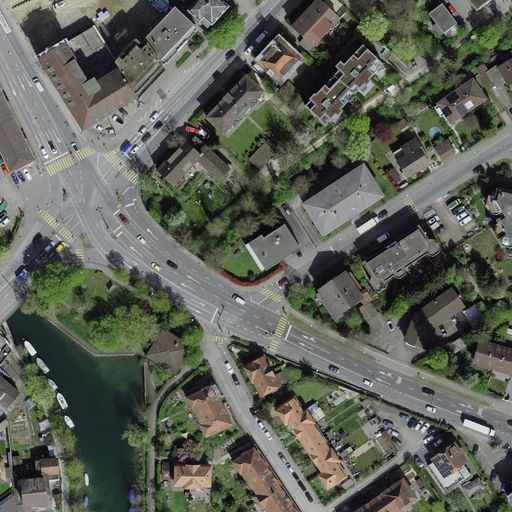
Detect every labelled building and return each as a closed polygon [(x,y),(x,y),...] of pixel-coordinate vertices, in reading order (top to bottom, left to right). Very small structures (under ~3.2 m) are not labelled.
[(220,0),(199,0),(189,11),(200,22),(200,21),(207,28),(211,24),(212,25),(228,7),(220,0)] [(347,10),(336,0),(330,0),(327,4),(324,1),(296,30),(319,52),(347,24),(339,17),(347,10)] [(468,0),(477,12),(491,0),(468,0)] [(457,23),(442,3),(428,14),(443,33),(457,23)] [(145,39),(163,66),(166,63),(163,61),(175,49),(177,51),(187,41),(185,39),(193,30),(195,32),(198,29),(175,7),(145,39)] [(344,45),(323,66),(337,76),(318,96),(307,108),(332,132),(354,111),(416,74),(362,26),(344,45)] [(114,62),(92,28),(64,44),(41,58),(84,127),(135,96),(114,62)] [(145,39),(140,44),(136,39),(114,62),(135,96),(163,66),(145,39)] [(308,64),(284,41),(273,52),(262,64),(279,80),(286,86),(308,64)] [(423,54),(414,42),(403,51),(412,63),(423,54)] [(511,54),(481,73),(493,94),(508,85),(511,89),(511,88),(511,54)] [(263,92),(247,76),(229,95),(228,94),(223,99),(224,100),(207,118),(223,134),(232,125),(234,127),(240,121),(237,119),(249,107),(251,109),(257,103),(255,101),(263,92)] [(489,99),(474,77),(455,90),(471,112),(489,99)] [(0,88),(0,149),(12,175),(35,162),(15,120),(0,88)] [(471,112),(455,90),(437,104),(452,125),(471,112)] [(230,169),(195,136),(189,144),(186,141),(158,171),(178,190),(186,181),(182,177),(197,161),(219,181),(230,170),(231,170),(231,169),(230,169)] [(268,140),(250,159),(259,168),(277,149),(268,140)] [(435,167),(418,140),(395,156),(412,181),(435,167)] [(459,156),(450,142),(437,150),(446,164),(459,156)] [(380,193),(365,169),(306,208),(322,231),(380,193)] [(511,193),(497,191),(496,200),(492,201),(492,207),(497,208),(502,218),(498,221),(501,227),(503,236),(504,242),(511,244),(511,245),(511,193)] [(300,246),(289,228),(269,241),(268,238),(250,249),(264,270),(300,246)] [(435,245),(425,230),(368,265),(378,281),(375,285),(380,293),(384,295),(392,291),(391,286),(399,280),(405,283),(412,278),(412,272),(433,257),(438,259),(442,257),(444,252),(439,243),(435,245)] [(373,301),(351,273),(322,293),(341,323),(373,301)] [(470,312),(455,291),(419,316),(407,343),(422,350),(430,330),(436,335),(470,312)] [(381,317),(373,305),(360,313),(369,326),(381,317)] [(190,348),(163,333),(149,357),(177,373),(190,348)] [(511,349),(511,335),(503,333),(500,345),(511,349)] [(493,369),(500,345),(480,340),(473,363),(493,369)] [(511,349),(500,345),(493,369),(511,374),(511,349)] [(268,358),(247,370),(255,385),(276,373),(268,358)] [(276,373),(255,385),(264,400),(285,389),(276,373)] [(0,401),(9,391),(0,383),(0,401)] [(188,400),(198,421),(225,407),(214,387),(188,400)] [(299,395),(276,409),(285,423),(308,409),(299,395)] [(198,421),(209,441),(235,428),(225,407),(198,421)] [(308,409),(285,423),(293,437),(316,423),(308,409)] [(316,423),(293,437),(302,451),(325,437),(316,423)] [(325,437),(302,451),(311,465),(334,451),(325,437)] [(461,445),(434,461),(447,482),(473,466),(461,445)] [(259,450),(235,465),(249,486),(273,471),(259,450)] [(334,451),(311,465),(320,480),(343,465),(334,451)] [(62,462),(44,463),(45,478),(63,476),(62,462)] [(343,465),(320,480),(328,494),(351,479),(343,465)] [(195,467),(177,467),(176,490),(195,491),(195,467)] [(214,468),(195,467),(195,491),(213,492),(214,468)] [(273,471),(249,486),(263,507),(287,492),(273,471)] [(45,476),(20,479),(23,507),(48,504),(45,476)] [(407,511),(422,502),(407,481),(391,491),(405,511),(407,511)] [(405,511),(391,491),(376,502),(382,511),(405,511)] [(299,511),(287,492),(263,507),(265,511),(299,511)] [(382,511),(376,502),(361,511),(382,511)]
